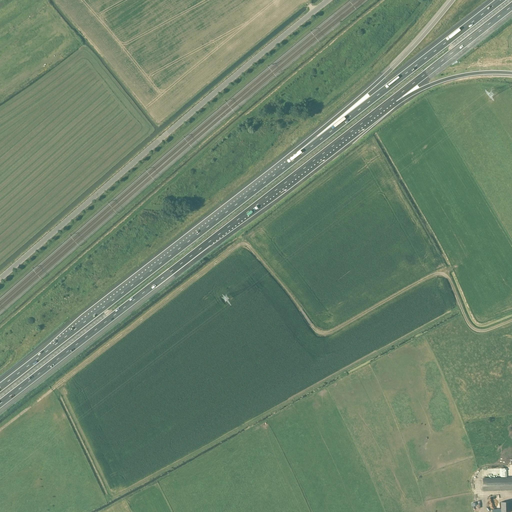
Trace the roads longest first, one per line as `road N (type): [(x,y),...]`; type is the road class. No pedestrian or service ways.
road 1 (track): [(511,320),(473,328),(438,272),(320,333),(241,243),(0,428)]
road 2 (motorway): [(0,403),(386,104)]
road 3 (unclassified): [(0,279),(328,0)]
road 4 (motorway): [(299,155),(0,387)]
road 5 (motorway): [(501,0),(299,155)]
road 6 (motorway): [(453,0),(299,155)]
road 7 (motorway): [(386,104),(511,6)]
road 8 (motorway): [(386,104),(459,75),(511,73)]
